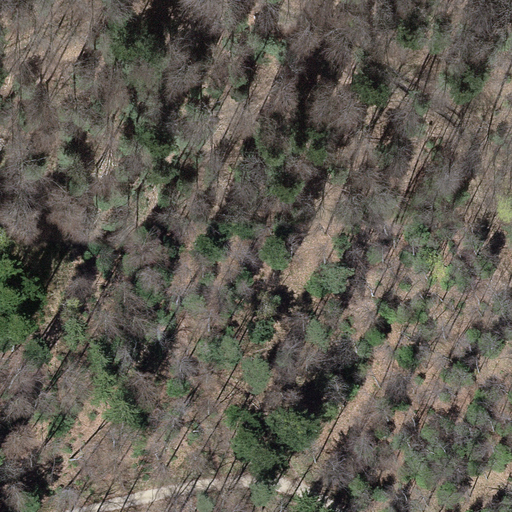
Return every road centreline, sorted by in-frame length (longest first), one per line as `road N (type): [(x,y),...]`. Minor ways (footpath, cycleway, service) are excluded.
road 1 (track): [(511,283),(477,161),(439,101),(384,56),(277,0)]
road 2 (track): [(249,485),(204,486),(83,511)]
road 3 (track): [(110,0),(0,57)]
